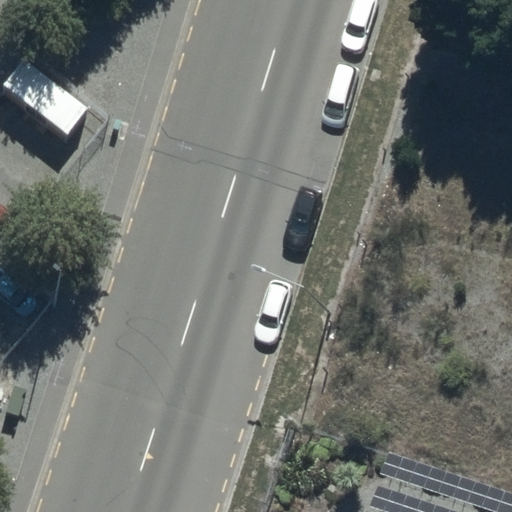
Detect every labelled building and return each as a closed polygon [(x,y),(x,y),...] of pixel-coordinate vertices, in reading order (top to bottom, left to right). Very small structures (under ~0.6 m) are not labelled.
[(482,143),(439,133),(414,237),(511,260),(511,108),(492,103),(482,143)] [(429,335),(444,275),(406,266),(392,326),(429,335)] [(411,422),(431,343),(391,333),(371,412),(411,422)] [(471,436),(494,360),(455,348),(432,424),(471,436)] [(461,511),(480,456),(447,446),(425,511),(461,511)]
